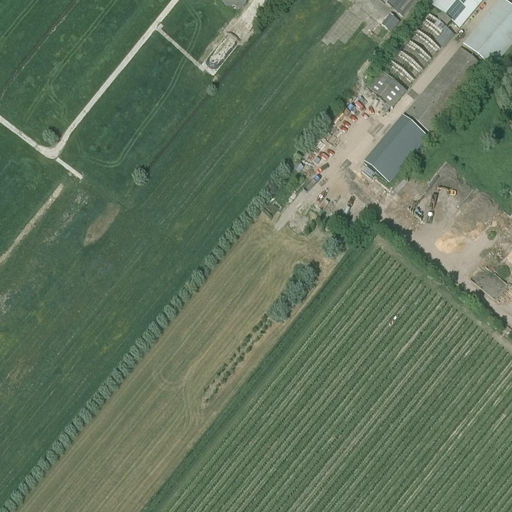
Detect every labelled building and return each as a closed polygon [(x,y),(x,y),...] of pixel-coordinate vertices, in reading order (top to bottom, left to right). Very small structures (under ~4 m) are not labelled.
[(220,0),(221,0),(221,2),(221,3),(222,4),(223,5),(224,6),(225,8),(226,9),(228,10),(229,11),(231,11),(232,11),(233,11),(235,11),(236,11),(237,11),(239,11),(240,10),(242,9),(243,8),(245,7),(246,6),(246,5),(247,4),(247,2),(248,2),(248,0),(220,0)] [(379,0),(402,19),(417,0),(379,0)] [(459,31),(484,0),(437,0),(431,8),(459,31)] [(463,47),(492,70),(511,46),(511,8),(501,0),(463,47)] [(429,16),(382,73),(368,90),(393,111),(454,37),(447,31),(450,27),(442,20),(439,24),(429,16)] [(390,16),(381,27),(390,34),(399,23),(390,16)] [(460,50),(417,103),(406,115),(431,136),(485,71),(460,50)] [(364,164),(391,185),(428,137),(402,116),(364,164)]
